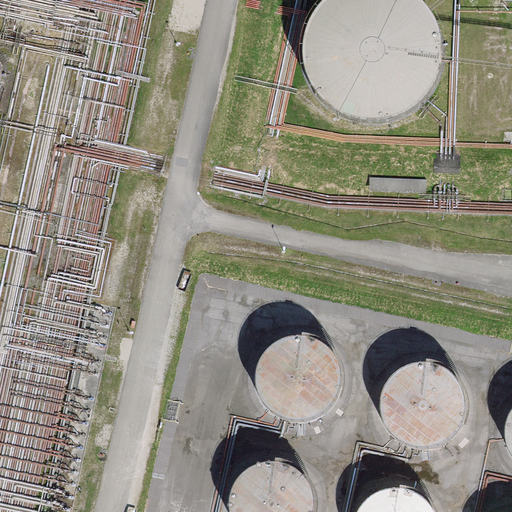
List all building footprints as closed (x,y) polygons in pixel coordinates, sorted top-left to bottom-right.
[(427,85),(436,60),(435,33),(423,9),(412,0),(322,0),(309,16),(300,41),(301,68),(313,92),(333,110),(359,119),(385,117),(410,105),(427,85)] [(511,0),(490,0),(495,4),(511,9),(511,8),(511,0)] [(334,407),(341,393),(342,377),(337,362),(327,351),(313,344),(297,343),(282,348),(270,358),(263,373),(262,388),(267,403),(278,415),(292,422),(308,423),(323,418),(334,407)] [(461,435),(468,421),(469,405),(464,391),(454,379),(439,372),(424,371),(409,376),(397,387),(390,401),(389,416),(394,431),(405,443),(419,450),(435,451),(450,446),(461,435)] [(314,511),(315,503),(310,488),(300,476),(285,469),(270,468),(255,473),(243,484),(236,498),(235,511),(314,511)] [(435,511),(430,505),(415,498),(400,497),(385,503),(374,511),(435,511)]
